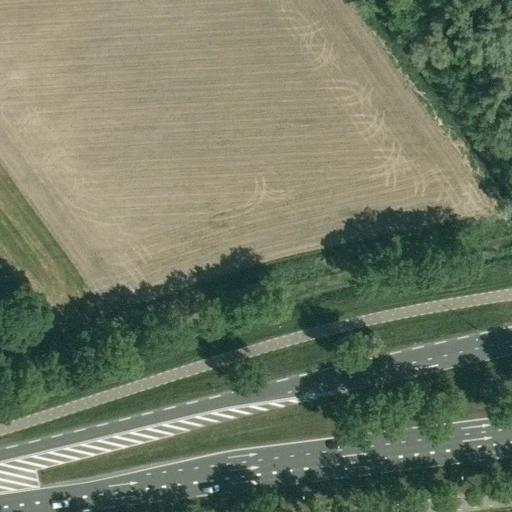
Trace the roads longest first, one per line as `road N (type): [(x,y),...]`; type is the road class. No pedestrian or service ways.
road 1 (primary): [(511,344),(0,455)]
road 2 (primary): [(0,506),(511,432)]
road 3 (unclassified): [(388,511),(511,497)]
